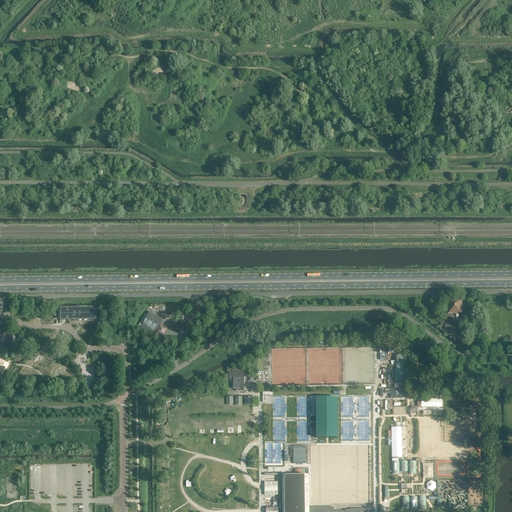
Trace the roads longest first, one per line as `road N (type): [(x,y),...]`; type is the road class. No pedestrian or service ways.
road 1 (primary): [(0,288),(511,282)]
road 2 (primary): [(511,274),(0,280)]
